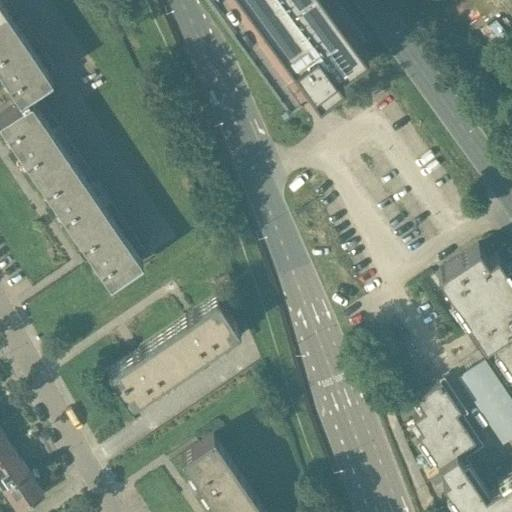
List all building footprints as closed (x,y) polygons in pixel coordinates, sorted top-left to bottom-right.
[(0,0),(0,67),(17,93),(18,93),(25,88),(49,71),(48,69),(54,65),(8,0),(0,0)] [(252,0),(317,90),(342,72),(339,68),(334,61),(338,58),(341,61),(366,43),(363,40),(370,35),(344,0),(252,0)] [(27,92),(25,88),(18,93),(20,96),(0,110),(0,121),(108,278),(141,255),(139,253),(145,249),(35,89),(29,93),(27,91),(27,92)] [(438,464),(439,463),(447,475),(442,479),(464,511),(511,511),(511,271),(497,249),(487,255),(478,241),(437,269),(484,340),(492,334),(511,363),(511,472),(483,492),(456,450),(481,434),(463,407),(468,404),(448,373),(414,395),(424,409),(412,416),(417,433),(438,464)] [(215,290),(106,365),(129,398),(130,398),(134,404),(242,329),(215,290)] [(460,371),(494,427),(511,416),(511,402),(484,356),(460,371)] [(0,456),(14,447),(0,425),(0,456)] [(267,511),(211,431),(179,453),(219,511),(267,511)] [(29,468),(14,447),(0,456),(0,480),(3,485),(29,468)] [(29,468),(3,485),(18,508),(44,490),(29,468)]
